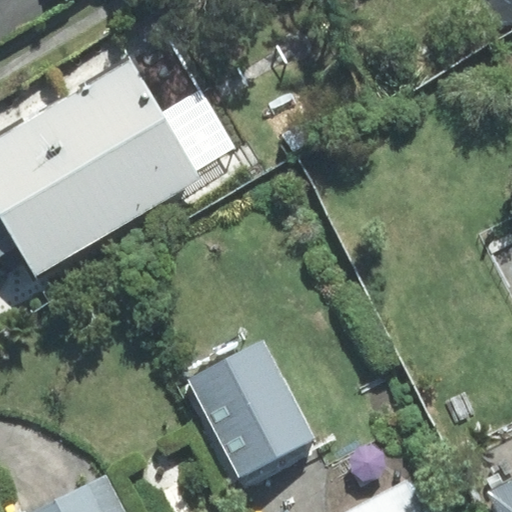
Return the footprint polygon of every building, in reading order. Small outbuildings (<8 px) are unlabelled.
[(39,280),(204,183),(134,64),(0,142),(0,260),(20,249),(39,280)] [(240,482),(318,441),(266,343),(189,384),(240,482)] [(126,511),(108,477),(41,511),(126,511)] [(511,511),(511,481),(488,494),(496,511),(511,511)] [(424,511),(409,482),(352,511),(424,511)]
